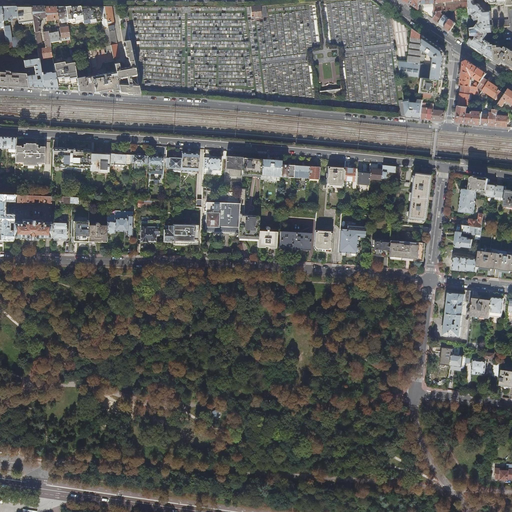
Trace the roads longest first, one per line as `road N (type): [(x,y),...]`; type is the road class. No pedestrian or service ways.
road 1 (residential): [(0,92),(448,127)]
road 2 (residential): [(444,165),(0,129)]
road 3 (track): [(447,487),(70,456),(51,461),(26,488)]
road 4 (residential): [(0,259),(429,279)]
road 5 (track): [(204,331),(415,284)]
road 6 (primary): [(187,511),(0,484)]
road 7 (track): [(26,385),(204,331)]
road 8 (track): [(183,406),(94,386),(26,385)]
road 9 (track): [(26,385),(59,358),(150,310)]
road 10 (unclassified): [(415,395),(424,452),(469,511)]
road 11 (track): [(305,404),(233,393),(183,406)]
